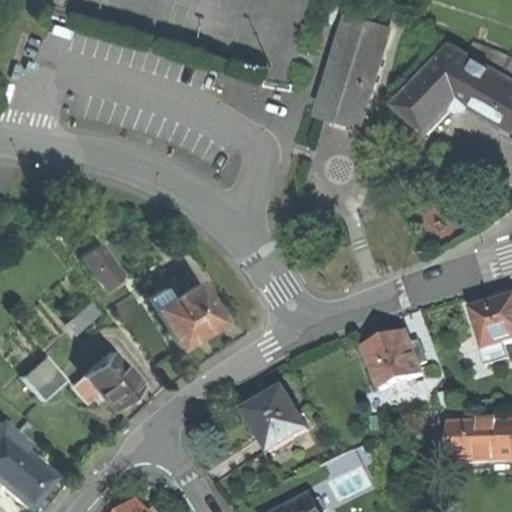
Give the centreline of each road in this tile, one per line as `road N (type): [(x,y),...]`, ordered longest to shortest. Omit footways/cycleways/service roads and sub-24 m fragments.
road 1 (residential): [(0,139),(96,156),(196,197),(237,232),(308,332)]
road 2 (residential): [(308,332),(511,258)]
road 3 (residential): [(308,332),(232,369),(151,430)]
